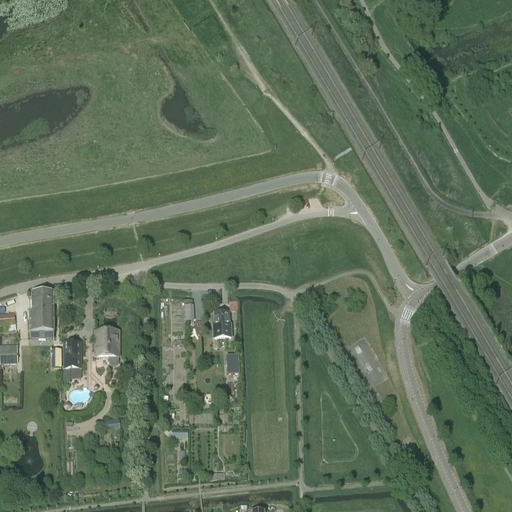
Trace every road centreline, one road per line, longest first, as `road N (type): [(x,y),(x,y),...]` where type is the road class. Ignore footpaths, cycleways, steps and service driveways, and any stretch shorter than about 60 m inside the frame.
road 1 (unclassified): [(365,214),(342,185),(305,180),(0,245)]
road 2 (unclassified): [(365,214),(292,222),(117,272)]
road 3 (tertiary): [(422,298),(405,324),(406,369),(466,511)]
road 4 (track): [(214,9),(267,91),(333,170),(330,181)]
road 5 (unclassified): [(295,297),(268,287),(158,285),(117,272)]
